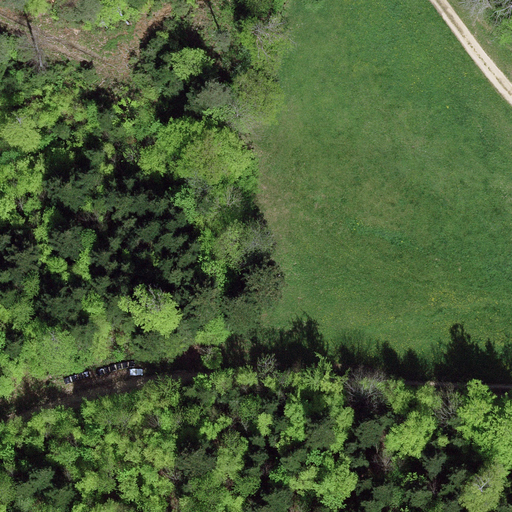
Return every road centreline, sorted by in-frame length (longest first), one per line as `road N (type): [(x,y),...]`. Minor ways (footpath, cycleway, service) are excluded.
road 1 (track): [(0,424),(153,378),(285,374),(511,385)]
road 2 (track): [(436,0),(511,93)]
